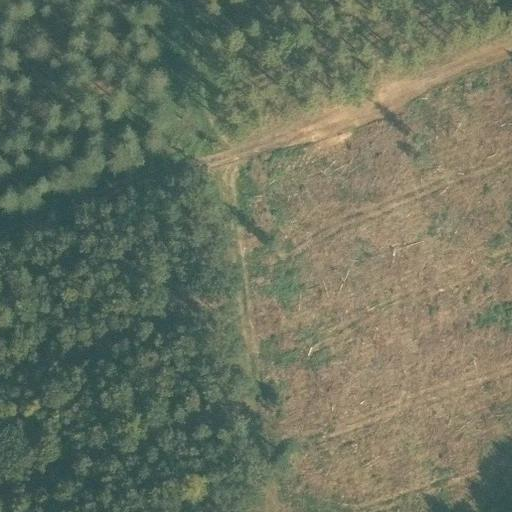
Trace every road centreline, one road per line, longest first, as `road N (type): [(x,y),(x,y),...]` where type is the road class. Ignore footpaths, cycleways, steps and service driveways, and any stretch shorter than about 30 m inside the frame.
road 1 (track): [(287,511),(217,147)]
road 2 (track): [(217,147),(511,33)]
road 3 (track): [(0,238),(217,147)]
road 4 (track): [(217,147),(188,0)]
